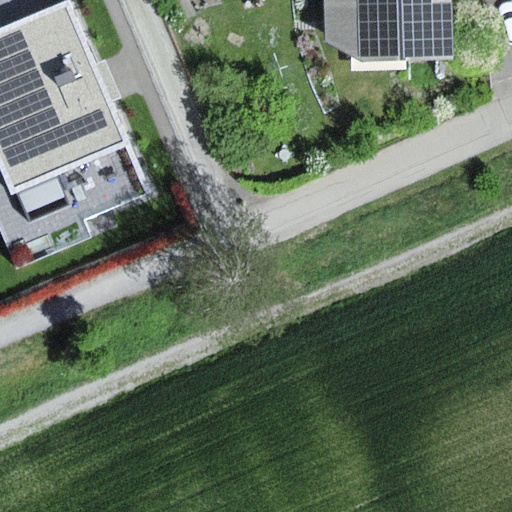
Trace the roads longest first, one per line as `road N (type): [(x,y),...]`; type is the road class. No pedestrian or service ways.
road 1 (track): [(511,221),(226,337),(0,441)]
road 2 (residential): [(138,0),(237,236),(511,119)]
road 3 (track): [(0,337),(237,236)]
